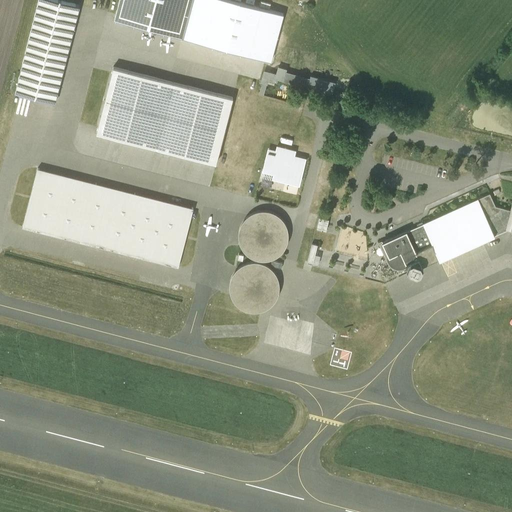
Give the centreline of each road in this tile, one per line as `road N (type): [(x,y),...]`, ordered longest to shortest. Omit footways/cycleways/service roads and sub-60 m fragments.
road 1 (unclassified): [(373,125),(355,199),(366,220),(507,161)]
road 2 (unclassified): [(507,161),(373,125)]
